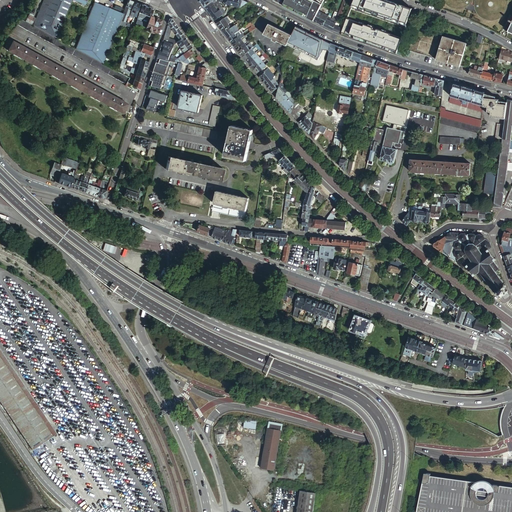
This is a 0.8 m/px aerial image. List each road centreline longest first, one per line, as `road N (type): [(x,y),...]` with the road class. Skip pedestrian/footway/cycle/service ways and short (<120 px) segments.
road 1 (primary): [(511,356),(163,230)]
road 2 (trunk): [(511,394),(473,402),(415,394),(186,311)]
road 3 (secondary): [(416,246),(313,153),(194,0)]
road 4 (trunk): [(393,511),(400,437),(376,396),(186,311)]
road 5 (trunk): [(181,322),(367,404),(388,445),(380,511)]
road 6 (trunk): [(181,322),(362,412),(378,444),(369,511)]
road 7 (secondary): [(229,406),(443,456),(511,461)]
road 8 (tertiary): [(258,0),(407,63),(511,90)]
road 9 (motorway): [(186,311),(109,265),(0,173)]
road 10 (trunk): [(0,187),(110,280),(181,322)]
road 11 (residential): [(172,0),(104,212)]
road 12 (residential): [(170,217),(384,237)]
road 13 (residential): [(279,138),(244,167),(163,149),(155,179),(170,217)]
road 14 (primary): [(130,343),(175,419),(207,511)]
road 15 (secondary): [(172,0),(279,138)]
road 16 (primary): [(0,209),(59,246),(108,305)]
road 17 (secondary): [(279,138),(384,237)]
road 18 (secondary): [(407,256),(511,331)]
road 19 (unclassified): [(77,511),(35,470),(0,417)]
road 20 (residential): [(400,0),(511,47)]
